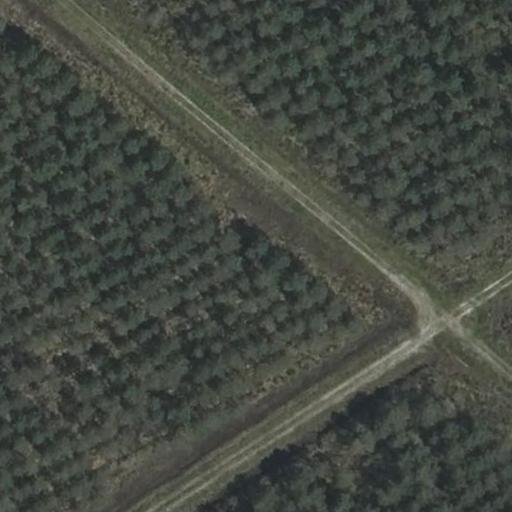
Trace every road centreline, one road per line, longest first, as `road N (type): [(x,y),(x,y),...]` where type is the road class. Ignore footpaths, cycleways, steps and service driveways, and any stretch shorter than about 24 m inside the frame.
road 1 (track): [(511,367),(71,0)]
road 2 (track): [(159,511),(511,277)]
